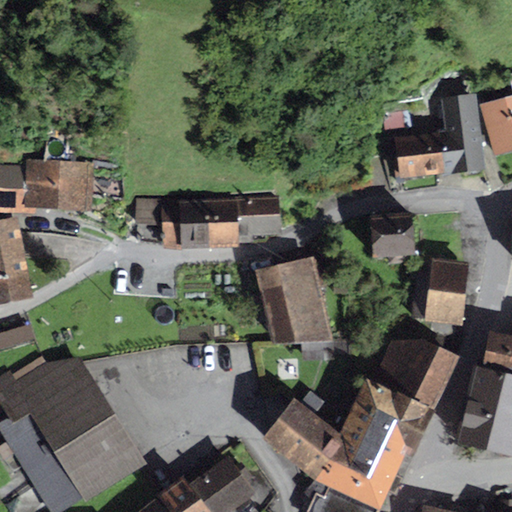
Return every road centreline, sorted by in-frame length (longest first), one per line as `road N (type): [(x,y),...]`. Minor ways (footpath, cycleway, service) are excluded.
road 1 (residential): [(0,315),(113,256),(273,250),(343,212),(394,202),(443,199),(505,211)]
road 2 (residential): [(420,469),(488,303),(505,211)]
